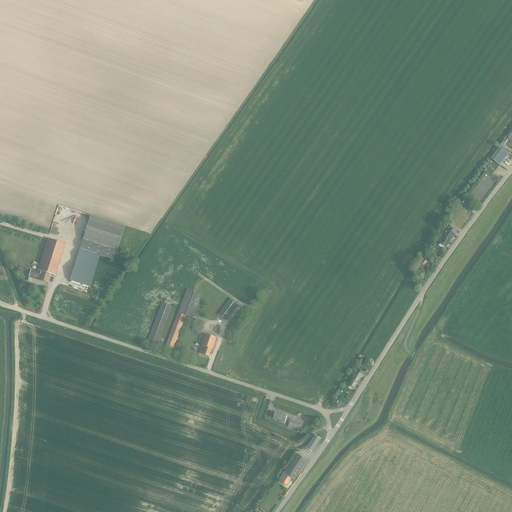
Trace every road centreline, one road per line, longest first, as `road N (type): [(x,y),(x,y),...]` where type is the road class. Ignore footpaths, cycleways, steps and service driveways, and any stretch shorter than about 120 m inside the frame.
road 1 (unclassified): [(0,303),(321,410)]
road 2 (unclassified): [(349,406),(511,169)]
